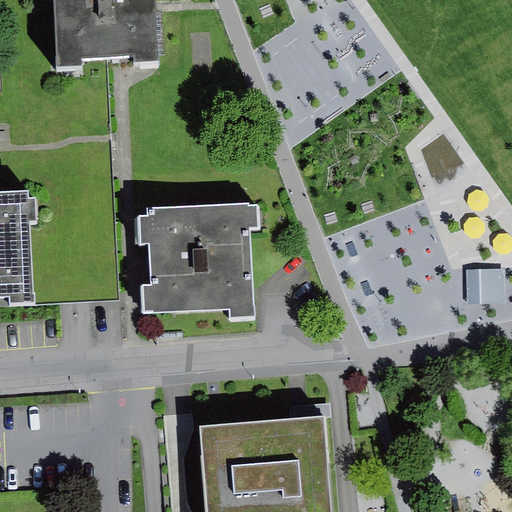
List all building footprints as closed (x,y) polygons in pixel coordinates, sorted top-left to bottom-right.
[(156,0),(48,0),(53,77),(120,73),(160,70),(157,9),(156,0)] [(27,189),(0,190),(0,293),(10,293),(10,300),(34,299),(30,219),(36,218),(35,197),(28,197),(27,189)] [(249,202),(148,206),(148,213),(139,214),(140,242),(149,242),(151,283),(143,284),(144,310),(231,307),(231,315),(253,314),(250,227),(260,227),(259,203),(249,204),(249,202)] [(505,264),(469,265),(470,299),(506,298),(505,264)] [(493,367),(460,375),(462,383),(495,375),(493,367)] [(330,511),(323,421),(302,423),(199,432),(206,511),(330,511)]
